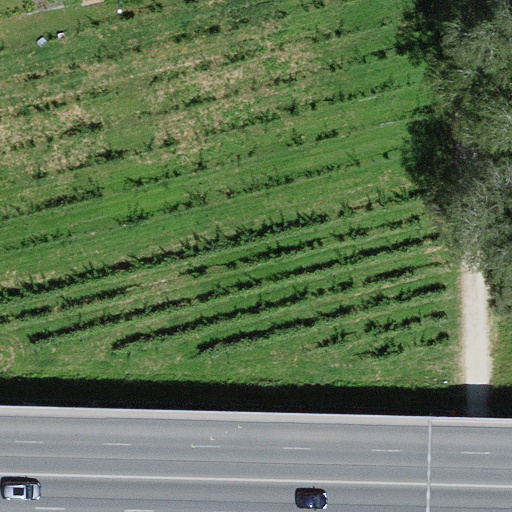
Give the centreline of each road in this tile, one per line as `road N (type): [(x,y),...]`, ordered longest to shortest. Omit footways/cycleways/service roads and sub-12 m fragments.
road 1 (primary): [(511,488),(0,475)]
road 2 (track): [(484,511),(471,0)]
